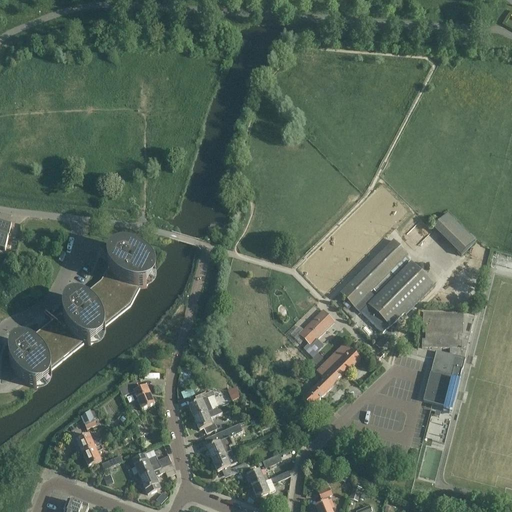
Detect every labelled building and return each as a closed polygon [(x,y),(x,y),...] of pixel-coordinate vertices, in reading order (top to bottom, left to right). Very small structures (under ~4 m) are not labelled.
[(0,221),(0,249),(5,250),(11,225),(0,221)] [(374,299),(368,293),(407,257),(393,242),(341,294),(382,335),(432,286),(411,263),(374,299)] [(130,306),(140,289),(144,288),(145,288),(146,288),(146,287),(154,271),(155,271),(154,268),(154,267),(153,266),(152,264),(148,260),(144,256),(142,255),(136,252),(130,250),(125,249),(121,249),(117,250),(114,251),(111,253),(109,255),(108,257),(107,260),(107,263),(107,266),(108,269),(101,282),(79,300),(75,300),(71,300),(67,302),(65,305),(64,307),(63,310),(63,313),(25,344),(21,343),(17,344),(14,346),(13,346),(12,348),(11,349),(9,352),(9,356),(9,362),(11,367),(13,372),(16,377),(20,381),(24,384),(24,385),(28,387),(33,389),(35,389),(36,390),(37,389),(50,378),(51,378),(51,376),(51,374),(51,373),(51,371),(84,344),(87,345),(90,346),(90,345),(104,334),(105,334),(105,330),(105,327),(130,306)] [(310,347),(334,323),(323,312),(299,336),(310,347)] [(462,336),(463,316),(423,314),(422,334),(425,334),(425,341),(422,341),(421,349),(450,350),(449,356),(460,359),(460,358),(461,358),(462,342),(459,342),(459,336),(462,336)] [(311,410),(340,381),(361,361),(345,345),(317,373),(324,380),(303,401),(311,410)] [(465,360),(460,359),(449,356),(436,353),(430,375),(423,403),(452,410),(459,382),(458,382),(461,371),(462,371),(465,360)] [(138,391),(135,384),(119,391),(122,399),(133,394),(141,412),(154,406),(146,388),(138,391)] [(214,397),(212,392),(205,395),(204,394),(195,398),(197,404),(189,408),(194,420),(218,409),(213,398),(214,397)] [(212,426),(209,419),(221,413),(219,409),(218,409),(194,420),(199,432),(204,430),(206,436),(216,431),(214,425),(212,426)] [(86,431),(99,425),(93,411),(80,419),(86,431)] [(212,462),(231,453),(229,448),(232,447),(229,440),(232,438),(231,436),(242,431),(239,426),(207,440),(210,448),(206,450),(212,462)] [(96,437),(94,434),(76,442),(82,455),(100,447),(99,445),(100,444),(101,443),(101,442),(99,437),(98,437),(97,437),(96,437)] [(96,454),(102,452),(100,447),(82,455),(88,469),(101,464),(96,454)] [(217,473),(236,465),(231,453),(212,462),(217,473)] [(147,462),(144,456),(131,462),(139,480),(171,466),(168,458),(158,462),(156,458),(147,462)] [(265,470),(282,463),(279,456),(262,463),(265,470)] [(104,472),(122,464),(119,459),(101,466),(104,472)] [(233,476),(248,470),(245,464),(231,471),(233,476)] [(168,479),(176,476),(171,466),(139,480),(147,497),(161,491),(155,478),(166,473),(168,479)] [(252,489),(264,483),(268,482),(268,481),(266,477),(262,479),(259,472),(247,478),(252,489)] [(257,500),(269,495),(269,494),(275,492),(272,486),(290,479),(288,473),(268,481),(268,482),(264,483),(252,489),(257,500)] [(110,478),(103,480),(105,487),(112,484),(110,478)] [(357,503),(361,491),(354,488),(349,500),(357,503)] [(331,501),(329,498),(332,497),(329,490),(318,495),(323,505),(316,508),(316,509),(314,510),(315,511),(330,511),(334,509),(331,501)] [(168,500),(163,495),(156,503),(161,508),(168,500)] [(64,511),(87,511),(88,510),(68,502),(67,503),(66,503),(64,509),(65,509),(64,511)]
